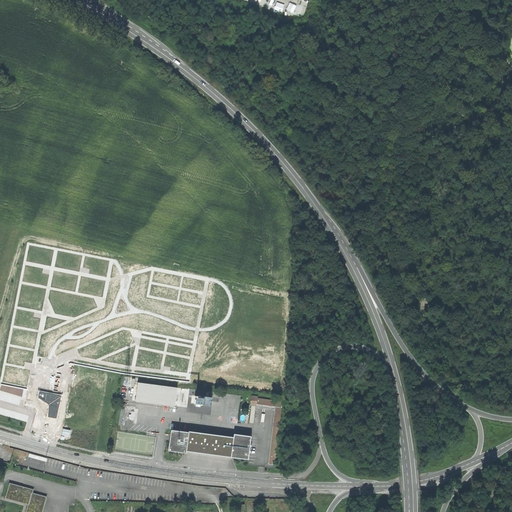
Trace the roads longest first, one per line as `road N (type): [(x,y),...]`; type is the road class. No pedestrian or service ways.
road 1 (track): [(511,63),(457,6),(444,11),(362,210),(423,311),(476,364),(511,354)]
road 2 (tertiary): [(0,435),(197,476),(361,486)]
road 3 (primary): [(80,0),(238,115),(306,188),(333,232)]
road 4 (primary): [(511,419),(470,410),(416,365),(333,232)]
road 5 (primary): [(361,486),(326,457),(313,376),(338,348),(357,346),(395,379)]
road 6 (primary): [(333,232),(369,301),(395,379)]
road 7 (tertiary): [(361,486),(424,480),(493,452)]
